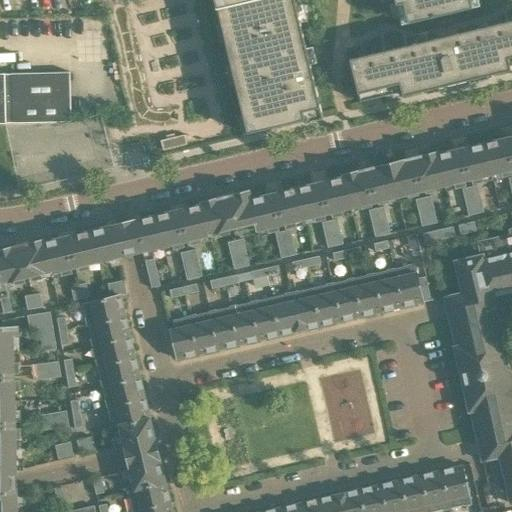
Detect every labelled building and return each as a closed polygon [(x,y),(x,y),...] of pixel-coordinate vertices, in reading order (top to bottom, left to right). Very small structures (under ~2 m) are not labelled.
[(511,0),(204,0),(236,135),(247,132),(247,133),(305,120),(305,119),(402,95),(403,96),(427,90),(427,89),(444,85),(445,86),(469,80),(469,79),(487,75),(487,76),(511,70),(511,69),(511,0)] [(69,72),(0,73),(0,123),(6,123),(71,122),(69,72)] [(185,131),(161,137),(164,147),(187,141),(185,131)] [(510,170),(511,169),(511,161),(506,137),(483,143),(491,174),(501,172),(502,176),(511,174),(510,170)] [(481,177),(491,174),(483,143),(460,149),(467,180),(472,179),(473,183),(482,181),(481,177)] [(460,149),(438,154),(437,154),(444,185),(455,183),(456,187),(464,185),(463,181),(467,180),(460,149)] [(444,186),(444,185),(437,154),(438,154),(437,152),(413,158),(420,189),(425,188),(426,192),(434,190),(434,186),(443,184),(444,186)] [(413,158),(391,163),(398,194),(407,192),(408,196),(417,194),(416,190),(420,189),(413,158)] [(391,163),(366,169),(374,200),(378,199),(379,203),(387,201),(387,197),(398,194),(391,163)] [(366,169),(342,174),(343,176),(350,208),(352,208),(351,206),(361,203),(362,207),(370,205),(369,201),(374,200),(366,169)] [(343,176),(320,182),(328,213),(332,212),(332,216),(341,214),(341,210),(350,208),(343,176)] [(320,182),(297,187),(304,219),(314,217),(315,220),(324,218),(323,214),(328,213),(320,182)] [(476,213),(483,212),(477,185),(469,186),(476,213)] [(476,213),(469,186),(462,188),(468,215),(476,213)] [(297,187),(274,193),(280,225),(285,224),(286,228),(295,225),(294,221),(304,219),(297,187)] [(249,190),(225,196),(232,228),(236,227),(237,231),(246,229),(245,225),(255,223),(257,230),(258,230),(251,198),(250,198),(249,190)] [(274,193),(251,198),(258,230),(268,228),(268,232),(277,229),(276,226),(280,225),(274,193)] [(429,224),(436,222),(430,195),(422,197),(429,224)] [(225,196),(202,202),(209,235),(210,235),(209,233),(219,231),(220,235),(229,233),(228,229),(232,228),(225,196)] [(429,224),(422,197),(415,199),(421,226),(429,224)] [(202,204),(179,209),(186,241),(190,240),(191,244),(200,242),(199,238),(209,235),(202,202),(201,202),(202,204)] [(382,235),(390,233),(383,206),(376,208),(382,235)] [(382,235),(376,208),(368,210),(374,237),(382,235)] [(179,209),(155,215),(162,246),(173,244),(174,248),(182,246),(181,242),(186,241),(179,209)] [(129,221),(122,223),(130,254),(136,253),(137,252),(142,251),(144,258),(152,256),(150,249),(162,246),(155,215),(138,219),(129,221)] [(335,245),(342,244),(336,218),(329,220),(335,245)] [(335,245),(329,220),(321,222),(327,247),(335,245)] [(465,223),(468,232),(475,231),(473,221),(465,223)] [(107,227),(90,231),(97,262),(110,259),(112,266),(120,264),(118,257),(123,256),(124,256),(130,254),(122,223),(117,224),(115,225),(107,227)] [(460,234),(468,232),(465,223),(458,225),(460,234)] [(444,228),(447,237),(454,236),(452,226),(444,228)] [(439,239),(447,237),(444,228),(437,229),(439,239)] [(478,242),(480,255),(481,255),(490,296),(491,295),(511,290),(511,228),(509,230),(510,234),(478,242)] [(287,256),(296,254),(290,229),(282,231),(287,256)] [(432,241),(439,239),(437,229),(429,231),(432,241)] [(90,231),(66,236),(73,268),(79,266),(79,270),(88,268),(87,264),(97,262),(90,231)] [(287,256),(282,231),(274,233),(280,258),(287,256)] [(424,243),(432,241),(429,231),(422,233),(424,243)] [(417,247),(414,234),(406,235),(409,249),(417,247)] [(43,240),(50,273),(61,270),(62,275),(71,272),(70,268),(73,268),(66,236),(44,242),(43,240)] [(241,267),(249,265),(242,238),(235,240),(241,267)] [(43,240),(20,245),(28,276),(31,275),(32,280),(41,278),(40,273),(49,271),(50,273),(43,240)] [(241,267),(235,240),(227,242),(233,269),(241,267)] [(387,240),(373,243),(375,251),(389,248),(387,240)] [(20,245),(0,249),(0,264),(4,282),(14,280),(15,284),(24,282),(23,277),(28,276),(20,245)] [(361,254),(359,246),(346,249),(348,257),(361,254)] [(194,277),(201,276),(195,249),(188,250),(194,277)] [(348,257),(346,249),(332,252),(334,260),(348,257)] [(194,277),(188,250),(180,252),(186,279),(194,277)] [(320,263),(318,255),(306,258),(307,266),(320,263)] [(494,307),(491,295),(490,296),(481,255),(480,255),(454,261),(461,293),(443,297),(448,318),(452,332),(497,322),(494,307)] [(150,288),(160,285),(153,258),(144,260),(150,288)] [(307,266),(306,258),(291,262),(293,270),(307,266)] [(394,268),(393,268),(402,306),(424,301),(419,284),(418,284),(416,272),(414,263),(407,265),(407,266),(394,269),(394,268)] [(0,299),(0,300),(3,312),(11,311),(6,288),(4,282),(0,264),(0,299)] [(279,273),(277,265),(265,267),(267,276),(279,273)] [(267,276),(265,267),(250,271),(252,279),(267,276)] [(374,273),(383,311),(402,306),(393,268),(386,269),(387,270),(374,273)] [(362,316),(383,311),(374,273),(373,273),(366,274),(366,275),(353,278),(355,286),(362,316)] [(238,282),(236,274),(224,277),(225,285),(238,282)] [(225,285),(224,277),(209,280),(211,288),(225,285)] [(342,320),(362,316),(355,286),(353,278),(353,277),(346,279),(346,280),(333,283),(333,284),(342,320)] [(107,283),(110,297),(127,293),(123,280),(107,283)] [(81,298),(89,296),(85,282),(77,284),(81,298)] [(321,325),(342,320),(333,284),(333,283),(333,282),(325,284),(326,285),(312,288),(321,325)] [(428,282),(419,284),(424,301),(432,300),(428,282)] [(197,292),(196,283),(184,286),(186,294),(197,292)] [(81,298),(77,284),(70,286),(73,300),(81,298)] [(186,294),(184,286),(169,289),(170,297),(186,294)] [(301,330),(321,325),(312,288),(298,291),(297,290),(292,291),(301,330)] [(281,334),(301,330),(292,291),(285,293),(285,294),(272,297),(281,334)] [(35,308),(42,307),(40,293),(32,294),(35,308)] [(90,302),(82,304),(86,318),(85,318),(86,324),(125,315),(120,295),(127,294),(127,293),(110,297),(90,302)] [(35,308),(32,294),(24,295),(27,309),(35,308)] [(261,339),(281,334),(272,297),(257,300),(251,301),(261,339)] [(239,344),(261,339),(251,301),(250,301),(250,302),(236,305),(236,304),(230,306),(239,344)] [(220,349),(239,344),(230,306),(229,306),(229,307),(216,310),(216,309),(211,310),(220,349)] [(191,315),(200,353),(220,349),(211,310),(209,311),(209,312),(195,315),(195,314),(191,315)] [(50,311),(27,315),(29,329),(38,327),(42,350),(56,348),(50,311)] [(130,336),(125,315),(86,324),(86,326),(87,325),(91,339),(90,339),(91,345),(130,336)] [(176,359),(200,353),(191,315),(188,316),(173,320),(175,328),(170,329),(176,359)] [(64,316),(56,318),(59,331),(67,329),(64,316)] [(508,368),(497,322),(452,332),(455,346),(453,347),(461,379),(508,368)] [(0,327),(0,351),(13,351),(13,336),(18,336),(17,327),(0,327)] [(69,344),(67,329),(59,331),(61,345),(69,344)] [(96,365),(134,356),(130,336),(91,345),(91,346),(92,346),(96,359),(94,359),(96,365)] [(13,351),(0,351),(0,375),(14,375),(14,372),(18,372),(18,363),(13,363),(13,351)] [(139,376),(134,356),(96,365),(96,366),(97,366),(101,380),(99,380),(101,386),(139,376)] [(71,359),(63,360),(65,373),(74,371),(71,359)] [(31,364),(32,372),(59,369),(58,361),(31,364)] [(511,415),(511,385),(508,368),(461,379),(468,412),(470,411),(473,425),(511,415)] [(59,369),(32,372),(33,380),(60,376),(59,369)] [(76,386),(74,371),(65,373),(68,387),(76,386)] [(14,375),(0,375),(0,399),(14,400),(14,390),(19,390),(18,381),(14,381),(14,375)] [(106,406),(144,397),(139,376),(101,386),(101,387),(102,387),(105,400),(104,400),(106,406)] [(149,417),(144,397),(106,406),(106,407),(107,407),(110,420),(109,420),(111,427),(149,417)] [(14,400),(0,399),(0,423),(15,423),(15,420),(19,420),(19,411),(14,411),(14,400)] [(78,399),(70,401),(72,414),(80,412),(78,399)] [(67,418),(66,410),(38,415),(40,423),(67,418)] [(83,427),(80,412),(72,414),(74,428),(83,427)] [(511,415),(473,425),(478,446),(481,461),(499,457),(510,504),(511,503),(511,415)] [(123,445),(123,446),(126,457),(157,450),(149,417),(111,427),(111,428),(118,426),(121,437),(113,439),(115,447),(123,445)] [(41,430),(68,426),(67,418),(40,423),(41,430)] [(15,423),(0,423),(0,447),(12,447),(15,447),(15,438),(20,438),(19,429),(15,429),(15,423)] [(91,436),(76,440),(80,454),(95,450),(91,436)] [(58,459),(73,455),(70,441),(54,445),(58,459)] [(0,482),(14,482),(14,476),(14,473),(14,470),(22,469),(22,461),(14,461),(13,448),(15,448),(15,447),(12,447),(0,447),(0,482)] [(165,481),(157,450),(126,457),(129,469),(121,471),(123,480),(131,478),(133,488),(165,481)] [(440,470),(449,508),(450,508),(450,507),(463,504),(463,505),(470,503),(467,488),(461,465),(440,470)] [(428,511),(433,511),(449,508),(440,470),(420,475),(428,511)] [(428,511),(420,475),(399,480),(406,511),(428,511)] [(92,480),(95,494),(103,492),(100,478),(92,480)] [(406,511),(399,480),(379,484),(385,511),(406,511)] [(165,481),(133,488),(133,489),(126,491),(128,498),(129,497),(132,511),(139,509),(170,502),(165,481)] [(14,482),(0,482),(0,511),(14,511),(15,503),(23,503),(22,494),(14,494),(14,492),(14,488),(14,482)] [(385,511),(379,484),(358,489),(363,511),(385,511)] [(55,502),(64,501),(62,487),(54,488),(55,502)] [(363,511),(358,489),(340,494),(343,511),(363,511)] [(343,511),(340,494),(318,498),(321,511),(343,511)] [(321,511),(318,498),(297,503),(298,511),(321,511)] [(172,511),(170,502),(139,509),(132,511),(131,511),(172,511)] [(108,511),(106,503),(98,505),(99,511),(108,511)] [(298,511),(297,503),(277,508),(277,511),(298,511)]
